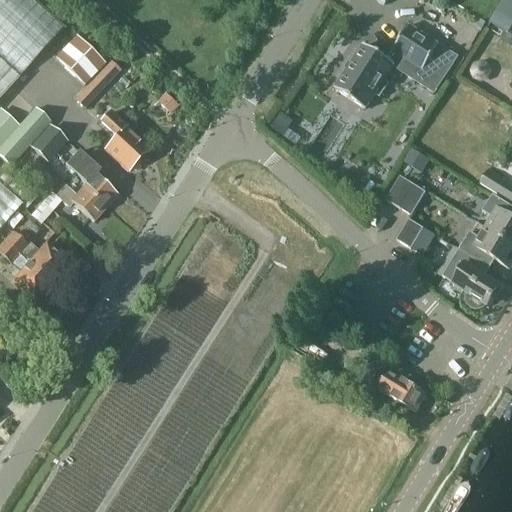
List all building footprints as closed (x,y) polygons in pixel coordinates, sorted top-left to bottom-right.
[(0,0),(0,229),(21,206),(0,186),(0,99),(19,79),(63,29),(31,0),(0,0)] [(511,0),(505,0),(491,24),(511,37),(511,0)] [(363,47),(335,91),(365,111),(375,96),(379,99),(388,84),(384,81),(393,68),(397,70),(404,59),(423,71),(438,46),(408,27),(386,61),(363,47)] [(84,87),(105,64),(76,37),(56,60),(84,87)] [(84,110),(105,87),(120,71),(110,63),(96,78),(74,101),(84,110)] [(476,67),(474,73),(476,79),(482,82),(488,79),(490,73),(488,67),(482,65),(476,67)] [(0,156),(8,164),(49,120),(35,107),(17,126),(0,110),(0,156)] [(127,128),(109,112),(96,128),(112,142),(104,150),(129,172),(148,151),(125,131),(127,128)] [(295,140),(305,126),(283,112),(274,126),(295,140)] [(68,143),(55,131),(50,127),(29,149),(47,165),(68,143)] [(101,171),(89,160),(79,151),(62,171),(81,188),(106,210),(118,196),(96,177),(101,171)] [(505,180),(489,171),(480,185),(511,204),(511,188),(503,183),(505,180)] [(401,178),(387,202),(401,211),(415,187),(401,178)] [(106,210),(81,188),(75,194),(65,185),(56,196),(69,207),(72,204),(94,223),(106,210)] [(415,187),(401,211),(412,218),(427,194),(415,187)] [(51,196),(45,203),(53,211),(60,204),(51,196)] [(511,209),(494,198),(477,225),(511,247),(511,209)] [(409,221),(397,241),(412,250),(424,230),(409,221)] [(511,247),(477,225),(460,253),(486,269),(489,271),(495,262),(509,271),(511,269),(511,268),(511,247)] [(0,251),(13,264),(28,247),(13,232),(0,246),(0,251)] [(47,245),(30,264),(52,285),(70,266),(47,245)] [(486,269),(460,253),(443,279),(468,295),(467,299),(467,303),(469,306),(471,309),(475,310),(479,310),(483,309),(486,306),(487,307),(493,298),(495,300),(501,290),(482,277),(486,269)] [(35,304),(52,285),(30,264),(12,283),(35,304)] [(51,341),(48,351),(57,354),(61,345),(51,341)] [(416,413),(426,397),(406,384),(410,377),(393,366),(378,390),(416,413)]
